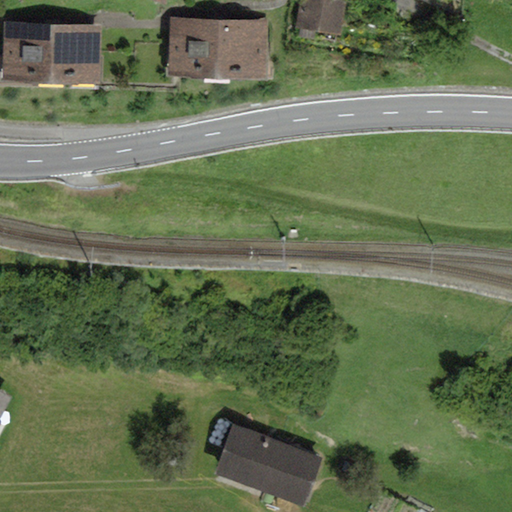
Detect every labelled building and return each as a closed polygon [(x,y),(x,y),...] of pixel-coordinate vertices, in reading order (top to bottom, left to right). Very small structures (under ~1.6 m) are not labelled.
[(347,0),(299,0),(296,20),(342,29),(347,0)] [(270,16),(171,13),(169,71),(267,74),(270,16)] [(102,19),(5,16),(4,74),(100,77),(102,19)] [(0,418),(12,397),(0,390),(0,418)] [(322,457),(233,424),(214,473),(304,506),(322,457)]
